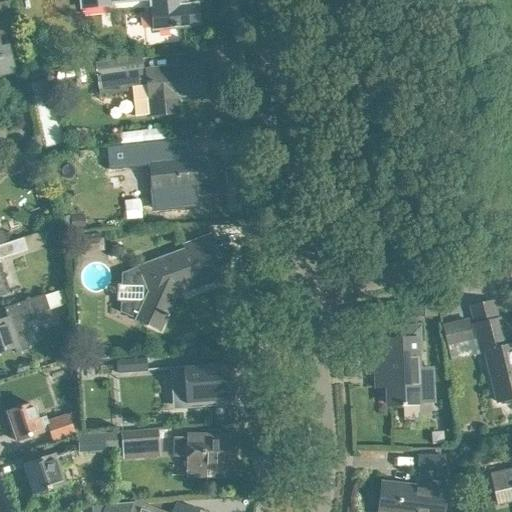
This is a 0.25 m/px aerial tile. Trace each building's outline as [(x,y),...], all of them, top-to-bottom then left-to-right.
[(81,0),(82,8),(112,5),(112,2),(137,0),(151,0),(154,29),(198,25),(196,4),(181,6),(180,0),(81,0)] [(0,76),(14,73),(13,73),(24,70),(13,23),(0,25),(0,76)] [(145,59),(95,63),(98,95),(127,92),(126,87),(131,86),(134,117),(178,112),(178,111),(173,112),(171,95),(205,92),(203,66),(183,68),(146,71),(145,59)] [(45,78),(30,82),(34,97),(31,97),(33,105),(43,147),(64,142),(51,86),(47,87),(45,78)] [(173,142),(109,148),(111,162),(133,160),(134,166),(149,164),(153,206),(192,202),(191,195),(216,193),(212,156),(174,160),(173,142)] [(40,154),(23,159),(27,171),(44,166),(40,154)] [(83,216),(70,216),(70,228),(83,228),(83,216)] [(0,245),(0,259),(46,244),(42,232),(0,245)] [(211,235),(192,242),(184,245),(186,251),(122,275),(121,286),(117,286),(117,302),(121,302),(121,312),(159,330),(165,317),(167,318),(168,315),(165,313),(178,287),(223,269),(211,235)] [(0,265),(0,295),(9,292),(0,265)] [(62,290),(45,296),(49,310),(67,304),(62,290)] [(0,321),(0,352),(14,347),(16,353),(23,351),(31,348),(23,324),(30,321),(39,319),(37,314),(49,310),(45,296),(44,294),(4,308),(7,319),(0,321)] [(473,340),(468,318),(441,324),(446,346),(473,340)] [(470,344),(472,355),(485,352),(497,402),(511,398),(511,344),(505,346),(498,319),(473,325),(478,342),(470,344)] [(401,407),(413,406),(418,406),(417,391),(431,391),(430,369),(417,369),(416,339),(375,341),(376,373),(387,372),(388,405),(401,405),(401,407)] [(115,370),(146,368),(145,356),(115,358),(115,370)] [(230,362),(182,366),(184,403),(232,400),(230,362)] [(26,406),(7,413),(16,441),(35,435),(41,433),(48,430),(53,444),(75,436),(68,414),(47,421),(45,417),(37,420),(31,404),(26,406)] [(120,431),(122,460),(160,457),(158,428),(120,431)] [(186,475),(212,476),(232,477),(232,479),(233,479),(234,436),(232,436),(232,441),(188,440),(188,435),(187,435),(186,439),(175,439),(175,454),(176,455),(176,454),(186,454),(186,475)] [(33,494),(62,484),(57,468),(76,461),(70,442),(47,450),(49,457),(24,465),(33,494)] [(379,511),(442,511),(447,472),(443,472),(444,456),(418,455),(418,471),(416,488),(383,484),(379,511)] [(106,476),(115,477),(117,460),(107,459),(106,476)] [(511,467),(507,469),(490,473),(494,491),(511,487),(511,467)] [(484,479),(477,481),(479,491),(486,489),(484,479)] [(177,511),(160,511),(136,502),(109,505),(105,511),(197,511),(180,505),(177,511)]
